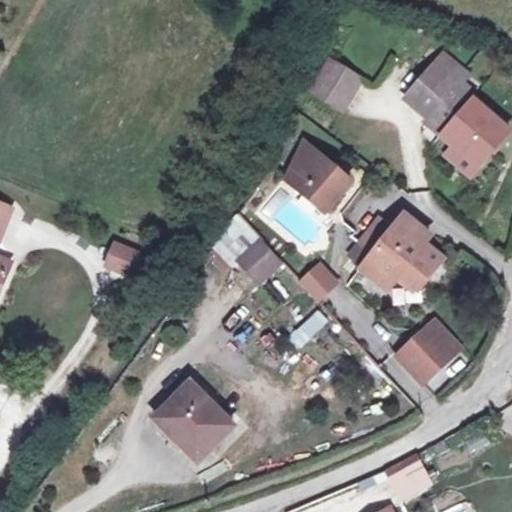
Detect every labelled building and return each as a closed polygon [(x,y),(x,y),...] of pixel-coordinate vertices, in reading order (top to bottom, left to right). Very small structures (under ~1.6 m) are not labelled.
[(450,53),(432,74),(414,96),(436,115),(431,120),(459,146),(485,167),(511,135),(511,129),(477,99),(465,89),(469,85),(477,75),(450,53)] [(338,58),(320,88),(350,108),(368,78),(338,58)] [(469,85),(465,89),(477,99),(481,95),(469,85)] [(360,179),(315,141),(298,176),(335,208),(360,179)] [(477,177),(485,167),(459,146),(452,155),(477,177)] [(15,213),(0,206),(0,303),(1,304),(15,266),(0,260),(0,244),(4,242),(15,213)] [(387,214),(355,254),(370,267),(403,227),(387,214)] [(438,236),(412,215),(403,227),(370,267),(396,288),(410,273),(427,288),(451,259),(432,243),(438,236)] [(292,261),(270,238),(249,258),(270,281),(292,261)] [(100,261),(123,271),(131,252),(107,243),(100,261)] [(320,302),(341,282),(320,260),(299,281),(320,302)] [(318,308),(290,335),(301,347),(330,320),(318,308)] [(466,349),(442,323),(430,333),(454,359),(466,349)] [(454,359),(430,333),(406,355),(430,382),(454,359)] [(244,424),(200,383),(164,419),(207,461),(244,424)] [(424,456),(393,474),(399,485),(430,469),(424,456)]
